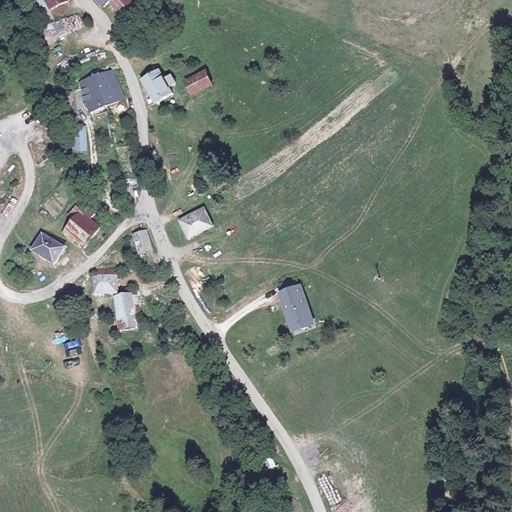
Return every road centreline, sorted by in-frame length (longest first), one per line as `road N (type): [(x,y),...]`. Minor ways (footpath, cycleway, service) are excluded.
road 1 (unclassified): [(318,511),(301,469),(182,289),(147,209)]
road 2 (track): [(120,231),(86,280),(81,307),(135,511)]
road 3 (unclassified): [(147,209),(135,91),(85,0)]
road 4 (unclassified): [(0,282),(18,294),(46,290),(90,264),(147,209)]
road 5 (unclassified): [(2,124),(30,178),(0,234)]
